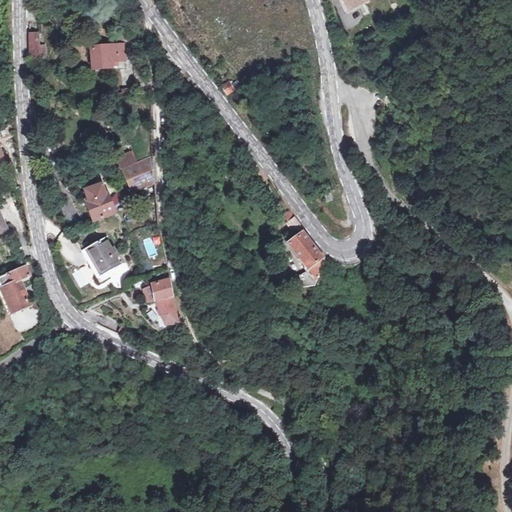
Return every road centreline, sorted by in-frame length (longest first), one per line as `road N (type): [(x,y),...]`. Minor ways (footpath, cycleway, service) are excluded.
road 1 (tertiary): [(290,511),(295,470),(280,429),(243,400),(151,360),(64,305),(28,160),(20,0)]
road 2 (tertiary): [(144,0),(334,246),(357,245),(365,226),(335,140),(330,88)]
road 3 (residential): [(330,88),(358,91),(367,162),(380,184),(511,302)]
road 4 (track): [(243,400),(246,387),(301,408),(327,458),(330,511)]
